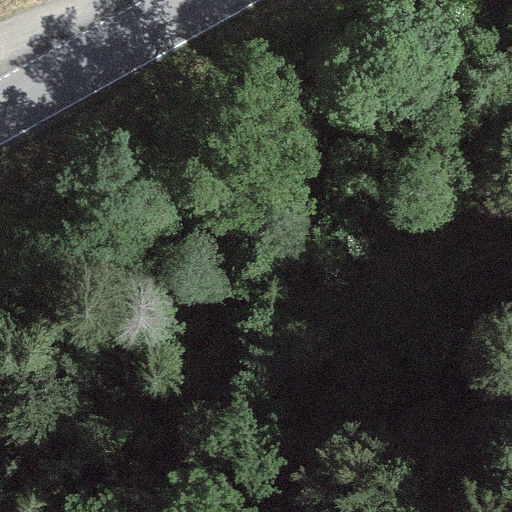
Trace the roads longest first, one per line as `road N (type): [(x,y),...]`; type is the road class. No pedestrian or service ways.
road 1 (secondary): [(217,0),(0,118)]
road 2 (track): [(405,0),(495,150),(511,165)]
